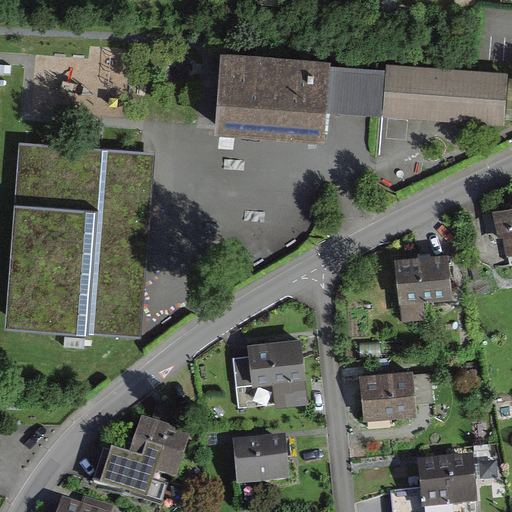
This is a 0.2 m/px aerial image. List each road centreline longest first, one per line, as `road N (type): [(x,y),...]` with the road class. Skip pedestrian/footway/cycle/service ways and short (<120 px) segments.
road 1 (residential): [(21,511),(87,422),(144,373),(311,266)]
road 2 (residential): [(311,266),(321,290),(343,511)]
road 3 (residential): [(311,266),(511,165)]
